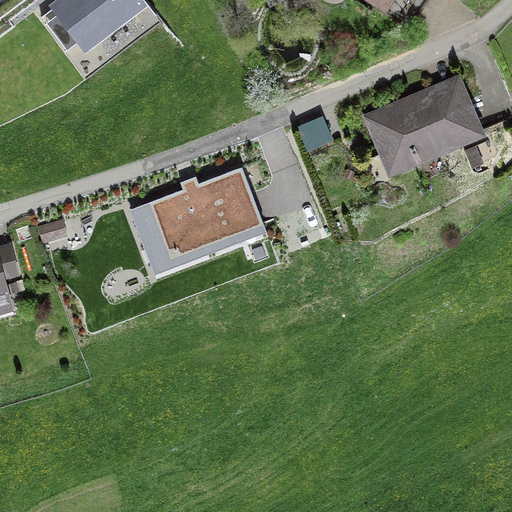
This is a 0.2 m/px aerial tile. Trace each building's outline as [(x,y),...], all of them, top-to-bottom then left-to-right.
[(62,0),(55,6),(85,46),(141,3),(138,0),(62,0)] [(380,0),(411,21),(426,0),(380,0)] [(425,93),(392,107),(416,163),(440,154),(438,148),(475,132),(462,101),(468,99),(459,79),(425,93)] [(392,173),(416,163),(392,107),(369,117),(392,173)] [(149,201),(171,258),(264,224),(242,166),(149,201)] [(39,227),(43,240),(64,234),(59,221),(39,227)] [(0,302),(7,300),(1,276),(15,272),(8,245),(0,247),(0,302)]
